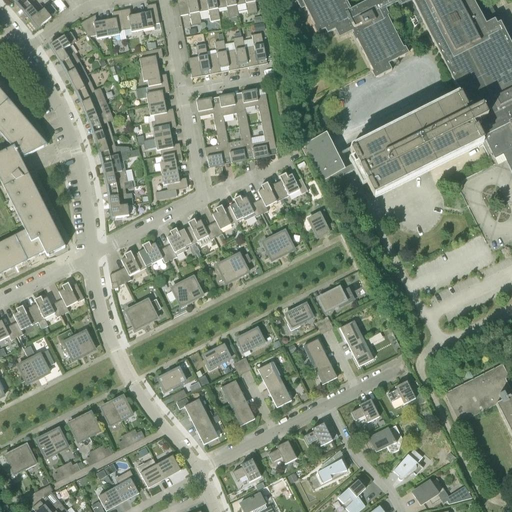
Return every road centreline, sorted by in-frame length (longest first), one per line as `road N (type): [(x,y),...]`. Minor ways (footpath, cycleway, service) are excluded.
road 1 (residential): [(198,468),(116,351),(93,254)]
road 2 (residential): [(93,254),(78,149),(26,49)]
road 3 (residential): [(198,468),(327,405)]
road 4 (unknown): [(53,491),(171,433)]
road 5 (residential): [(402,511),(327,405)]
road 6 (residential): [(93,254),(202,198)]
